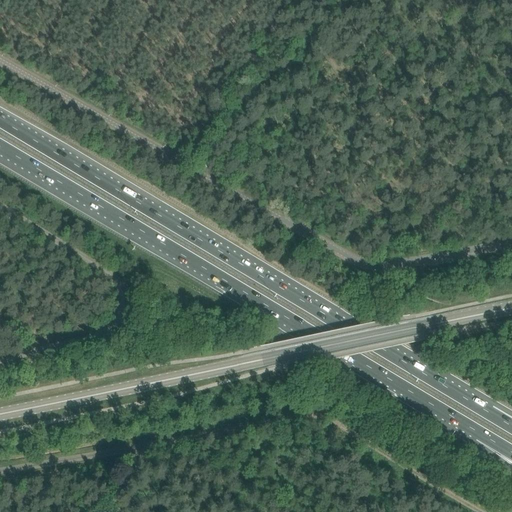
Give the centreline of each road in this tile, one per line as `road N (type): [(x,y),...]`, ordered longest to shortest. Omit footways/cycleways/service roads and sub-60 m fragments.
road 1 (motorway): [(487,412),(0,119)]
road 2 (unclassified): [(511,244),(369,265),(0,60)]
road 3 (motorway): [(0,147),(479,433)]
road 4 (tertiary): [(0,413),(417,326)]
road 5 (unclassified): [(323,416),(0,470)]
road 6 (unclassified): [(0,202),(128,295),(124,317),(110,332),(0,359)]
road 7 (track): [(196,171),(294,0)]
road 8 (track): [(482,511),(323,416)]
